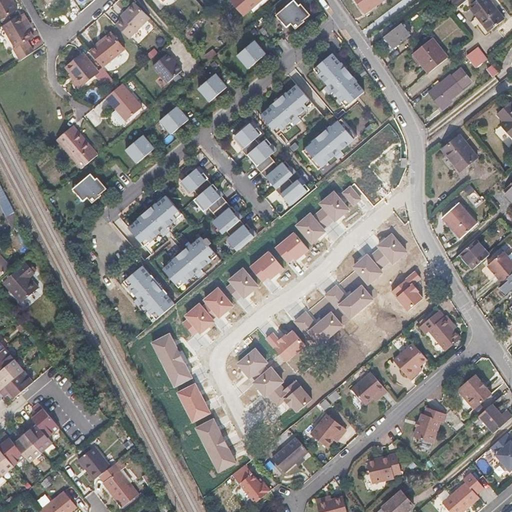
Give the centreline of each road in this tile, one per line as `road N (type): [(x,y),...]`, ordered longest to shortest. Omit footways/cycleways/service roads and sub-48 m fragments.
road 1 (residential): [(415,189),(221,349),(216,368),(242,415)]
road 2 (residential): [(483,338),(291,503)]
road 3 (residential): [(338,18),(408,124),(415,189)]
road 4 (residential): [(338,18),(201,133)]
road 5 (residential): [(201,133),(103,216),(100,229),(115,255)]
road 6 (residential): [(415,189),(421,233),(483,338)]
